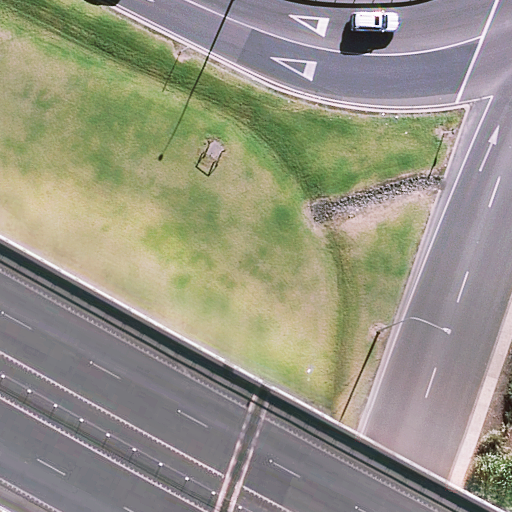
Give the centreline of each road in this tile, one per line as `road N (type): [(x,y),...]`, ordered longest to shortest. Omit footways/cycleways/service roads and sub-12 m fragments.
road 1 (motorway): [(0,321),(350,511)]
road 2 (secondary): [(388,511),(511,142)]
road 3 (motorway): [(172,0),(291,48),(377,60),(511,32)]
road 4 (motorway): [(111,511),(0,449)]
